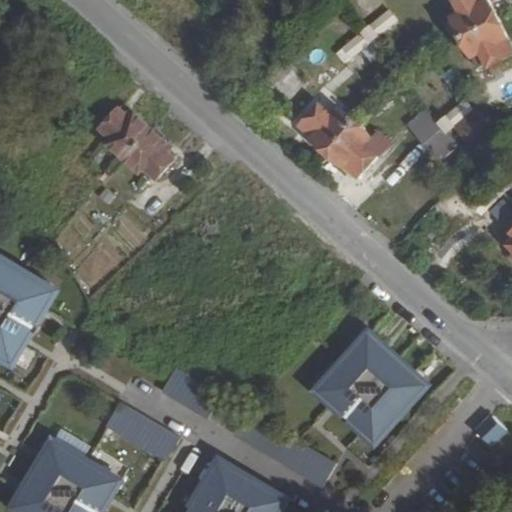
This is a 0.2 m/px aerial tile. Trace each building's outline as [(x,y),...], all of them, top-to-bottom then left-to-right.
[(358,0),(357,3),(374,13),(381,0),(358,0)] [(453,0),(460,12),(451,17),(462,38),(496,19),(486,0),(483,1),(482,0),(453,0)] [(385,11),(341,50),(349,60),(394,21),(385,11)] [(462,38),(471,56),(480,51),(488,67),(511,54),(503,39),(505,38),(496,19),(462,38)] [(511,68),(495,73),(501,92),(511,89),(511,68)] [(463,102),(439,121),(443,126),(448,122),(452,127),(453,126),(471,112),(463,102)] [(297,126),(310,138),(309,140),(324,154),(352,124),(336,110),(328,118),(316,107),(297,126)] [(100,131),(112,142),(108,146),(124,161),(150,132),(129,114),(125,118),(118,112),(100,131)] [(439,121),(419,138),(427,147),(452,127),(448,122),(443,126),(439,121)] [(324,154),(341,170),(344,168),(355,179),(373,158),(361,147),(368,139),(352,124),(324,154)] [(150,132),(124,161),(141,175),(145,171),(156,180),(173,161),(167,155),(171,151),(150,132)] [(475,160),(471,163),(488,180),(510,159),(496,144),(475,160)] [(471,163),(449,186),(465,202),(488,180),(471,163)] [(511,163),(491,184),(501,193),(511,182),(511,163)] [(491,184),(469,205),(478,215),(501,193),(491,184)] [(0,258),(0,355),(14,364),(56,292),(0,258)] [(369,333),(318,390),(376,441),(427,384),(369,333)] [(221,395),(177,369),(164,392),(208,418),(221,395)] [(122,403),(108,426),(166,460),(180,437),(122,403)] [(250,411),(236,435),(306,476),(311,466),(328,476),(336,462),(250,411)] [(509,429),(495,415),(480,430),(493,444),(509,429)] [(17,508),(23,511),(102,511),(122,480),(55,441),(17,508)] [(279,511),(287,499),(221,460),(193,508),(198,511),(279,511)] [(306,476),(322,486),(328,476),(311,466),(306,476)]
